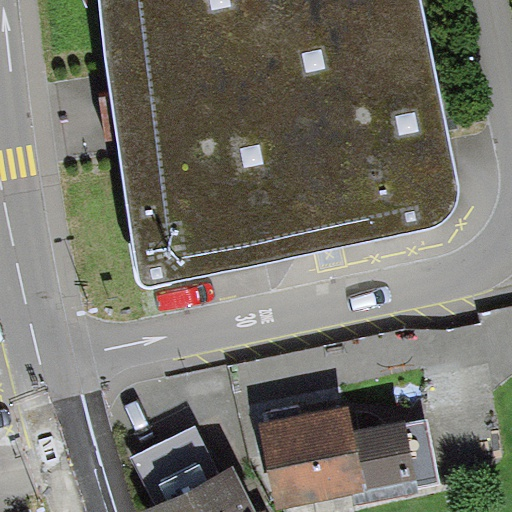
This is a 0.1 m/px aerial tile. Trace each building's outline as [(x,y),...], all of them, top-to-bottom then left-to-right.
[(96,0),(109,97),(139,286),(434,227),(453,212),(454,183),(417,0),(96,0)] [(185,420),(241,413),(235,367),(179,374),(185,420)] [(450,368),(409,374),(415,418),(456,412),(450,368)] [(339,412),(253,428),(268,511),(281,511),(355,499),(428,486),(417,423),(344,436),(339,412)] [(252,511),(233,475),(161,511),(252,511)]
